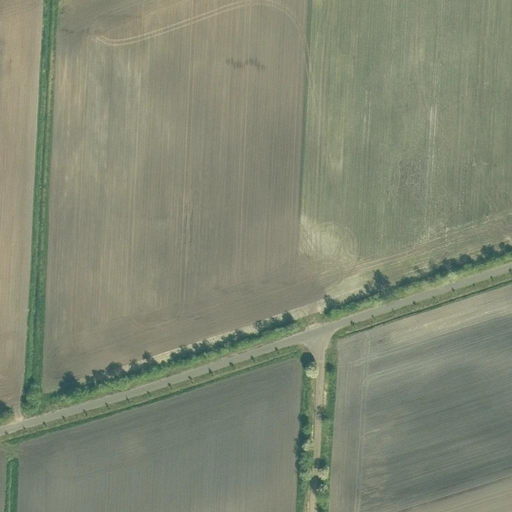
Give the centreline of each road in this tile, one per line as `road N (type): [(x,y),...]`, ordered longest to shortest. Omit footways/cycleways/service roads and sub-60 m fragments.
road 1 (unclassified): [(511,267),(0,429)]
road 2 (track): [(321,331),(313,511)]
